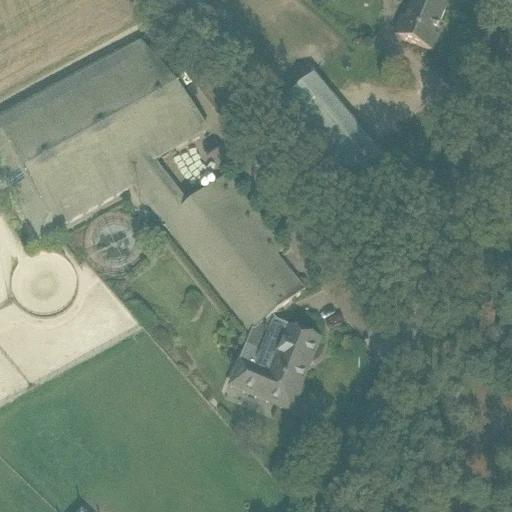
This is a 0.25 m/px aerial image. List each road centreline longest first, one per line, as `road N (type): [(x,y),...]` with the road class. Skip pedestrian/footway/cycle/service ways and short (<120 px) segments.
road 1 (unclassified): [(336,511),(511,88)]
road 2 (track): [(0,101),(180,0)]
